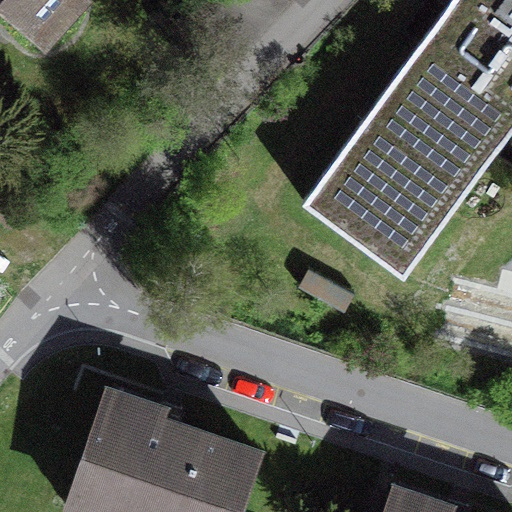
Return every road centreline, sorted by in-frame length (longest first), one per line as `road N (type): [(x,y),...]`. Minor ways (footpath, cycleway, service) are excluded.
road 1 (residential): [(55,290),(511,446)]
road 2 (residential): [(318,0),(135,190),(55,290)]
